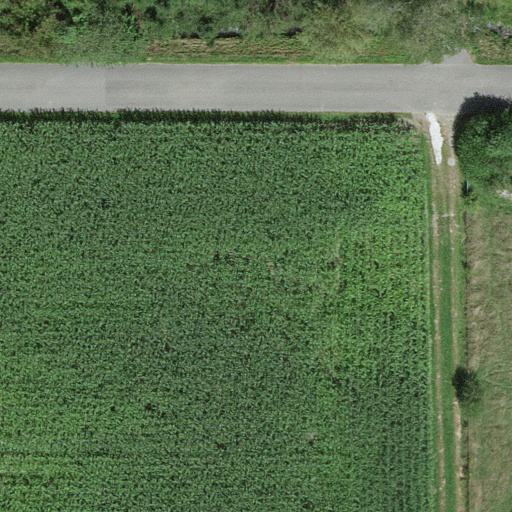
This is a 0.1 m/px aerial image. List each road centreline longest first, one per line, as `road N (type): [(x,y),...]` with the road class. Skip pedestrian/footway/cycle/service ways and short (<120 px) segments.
road 1 (unclassified): [(511,87),(0,85)]
road 2 (track): [(451,511),(447,86)]
